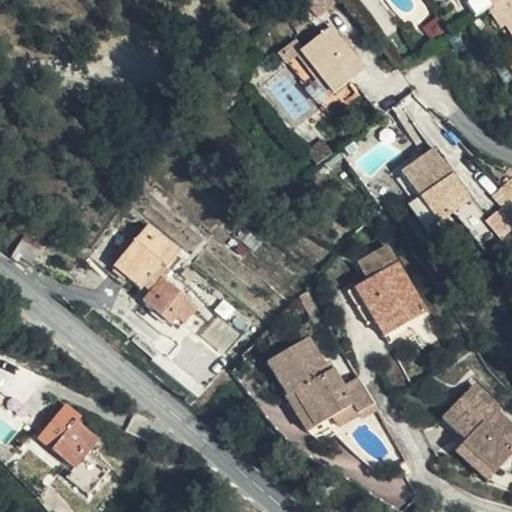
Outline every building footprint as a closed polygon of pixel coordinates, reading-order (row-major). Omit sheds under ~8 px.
[(294,0),(313,19),(334,0),(294,0)] [(511,0),(486,0),(499,19),(503,16),(511,30),(511,45),(502,51),(506,57),(499,62),(511,80),(511,0)] [(362,69),(328,28),(298,52),(332,94),(362,69)] [(322,167),(338,153),(328,141),(312,155),(322,167)] [(405,188),(413,200),(431,225),(464,202),(437,162),(431,153),(397,176),(405,188)] [(511,181),(492,199),(503,212),(511,221),(511,181)] [(431,225),(413,200),(406,205),(424,231),(431,225)] [(511,231),(511,221),(503,212),(484,227),(497,243),(511,231)] [(183,243),(150,213),(112,260),(128,273),(134,265),(153,281),(162,270),(183,243)] [(17,253),(32,267),(45,245),(28,234),(17,253)] [(367,282),(354,289),(373,322),(383,339),(408,324),(404,318),(420,308),(385,247),(357,263),(367,282)] [(162,270),(153,281),(145,291),(175,313),(180,307),(186,311),(197,297),(162,270)] [(373,322),(354,289),(345,294),(364,326),(373,322)] [(423,315),(420,308),(404,318),(408,324),(423,315)] [(354,378),(339,386),(326,360),(319,363),(306,336),(263,360),(281,393),(287,390),(306,425),(331,412),(322,396),(335,388),(344,405),(349,413),(367,404),(354,378)] [(328,424),(349,413),(344,405),(335,388),(322,396),(331,412),(324,416),(328,424)] [(287,390),(281,393),(277,396),(298,431),(306,425),(287,390)] [(465,448),(462,451),(494,483),(511,462),(511,458),(508,455),(511,450),(511,435),(498,421),(500,419),(474,392),(443,426),(465,448)] [(79,420),(83,415),(69,404),(41,437),(76,465),(100,436),(79,420)] [(494,483),(462,451),(455,458),(487,490),(494,483)]
